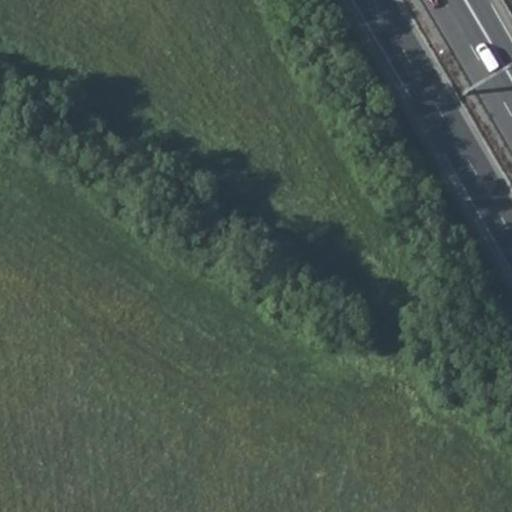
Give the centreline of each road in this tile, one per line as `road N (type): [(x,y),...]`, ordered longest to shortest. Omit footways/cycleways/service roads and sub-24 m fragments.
road 1 (track): [(0,107),(103,160),(327,305)]
road 2 (trunk): [(373,0),(511,233)]
road 3 (trunk): [(511,103),(447,0)]
